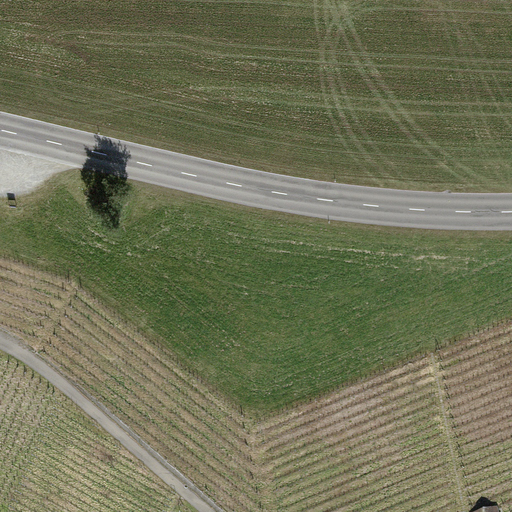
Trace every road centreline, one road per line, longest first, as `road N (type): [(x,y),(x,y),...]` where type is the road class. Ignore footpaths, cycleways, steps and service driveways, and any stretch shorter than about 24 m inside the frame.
road 1 (tertiary): [(511,208),(304,198),(0,129)]
road 2 (track): [(0,341),(63,382),(208,511)]
